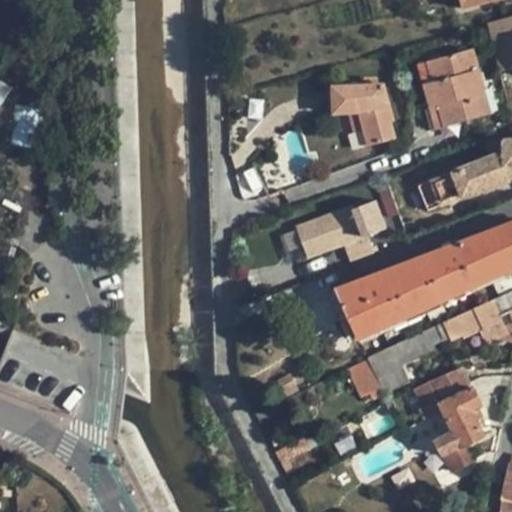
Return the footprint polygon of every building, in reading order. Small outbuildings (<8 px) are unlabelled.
[(497,0),(461,0),(464,10),(497,0)] [(511,17),(488,24),(500,73),(511,70),(511,17)] [(424,85),(431,110),(438,108),(445,129),(490,115),(472,50),(428,63),(434,82),(424,85)] [(334,114),(350,114),(360,114),(365,131),(369,147),(395,140),(390,123),(394,122),(384,85),(333,87),(334,114)] [(40,145),(44,105),(12,101),(7,141),(40,145)] [(437,131),(445,129),(438,108),(431,110),(437,131)] [(354,134),(365,131),(360,114),(350,114),(354,134)] [(492,160),(420,187),(428,210),(511,178),(511,141),(504,142),(504,149),(491,154),(492,160)] [(385,181),(377,184),(383,198),(395,193),(388,177),(384,178),(385,181)] [(298,229),(309,258),(344,246),(350,263),(369,256),(362,237),(386,229),(376,202),(353,211),(351,209),(298,229)] [(511,223),(338,290),(360,339),(511,271),(511,223)] [(294,264),(309,258),(298,229),(283,235),(294,264)] [(502,317),(509,314),(511,312),(511,319),(511,320),(508,321),(504,336),(511,338),(511,293),(368,359),(381,385),(384,391),(385,395),(411,384),(404,367),(440,351),(439,347),(455,341),(489,325),(503,320),(502,317)] [(496,342),(504,336),(508,321),(511,320),(509,314),(502,317),(503,320),(489,325),(496,342)] [(493,351),(457,356),(456,365),(490,363),(493,351)] [(368,359),(346,370),(360,395),(368,391),(381,385),(368,359)] [(482,407),(463,368),(415,391),(423,408),(418,410),(424,421),(437,414),(434,407),(440,405),(453,430),(435,440),(452,474),(471,464),(463,448),(484,437),(476,421),(472,413),(479,409),(482,407)] [(372,396),(384,391),(381,385),(368,391),(372,396)] [(280,403),(256,415),(269,441),(292,430),(280,403)] [(484,417),(479,409),(472,413),(476,421),(484,417)] [(500,511),(511,511),(511,458),(502,501),(500,511)]
